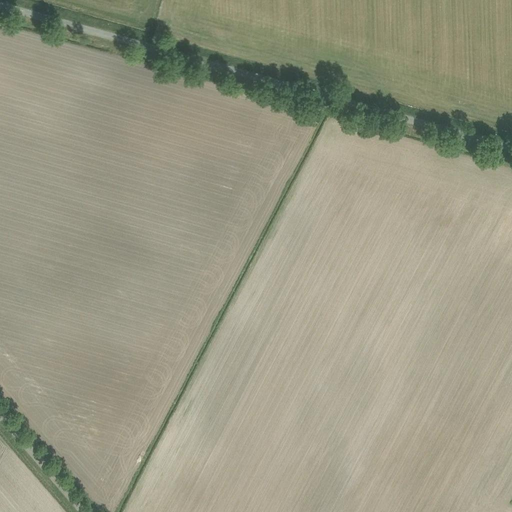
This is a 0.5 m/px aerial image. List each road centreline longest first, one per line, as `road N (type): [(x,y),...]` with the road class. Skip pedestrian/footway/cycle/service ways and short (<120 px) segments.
road 1 (unclassified): [(511,149),(0,5)]
road 2 (unclassified): [(84,511),(0,414)]
